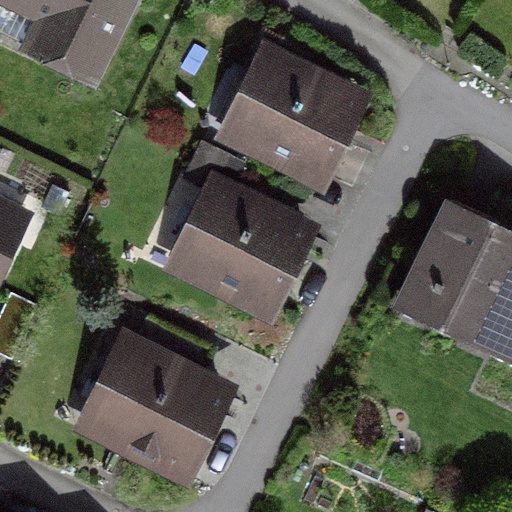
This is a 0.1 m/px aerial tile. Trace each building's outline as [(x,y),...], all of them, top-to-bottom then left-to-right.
[(137,0),(0,0),(0,10),(41,30),(26,62),(95,93),(137,0)] [(375,96),(263,39),(208,146),(321,203),(375,96)] [(310,229),(198,177),(150,279),(262,331),(310,229)] [(0,279),(33,211),(0,194),(0,279)] [(511,236),(437,202),(385,312),(511,370),(511,236)] [(236,389),(116,332),(65,440),(184,497),(236,389)]
